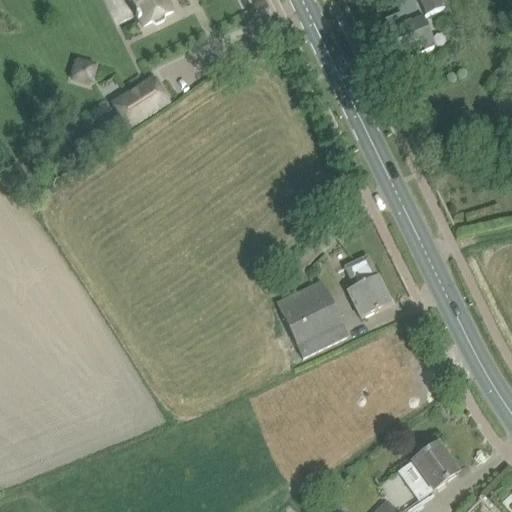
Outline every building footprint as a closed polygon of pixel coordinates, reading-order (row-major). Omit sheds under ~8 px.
[(129,0),(142,28),(152,23),(156,27),(165,23),(165,17),(173,13),(167,0),(129,0)] [(402,64),(434,51),(421,20),(413,23),(412,21),(443,9),(439,0),(415,0),(397,7),(405,26),(404,26),(400,16),(385,23),(402,64)] [(111,107),(127,132),(169,106),(154,81),(111,107)] [(100,130),(72,147),(81,162),(109,144),(100,130)] [(347,293),(360,321),(392,306),(369,257),(344,269),(354,290),(347,293)] [(277,305),(287,327),(303,362),(348,340),(321,284),(277,305)] [(277,417),(285,433),(275,438),(285,457),(282,458),(284,461),(286,460),(286,459),(313,445),(305,431),(335,415),(324,393),(324,394),(320,386),(311,391),(310,390),(273,410),(277,417)] [(420,503),(448,483),(444,478),(455,470),(438,446),(399,474),(420,503)]
